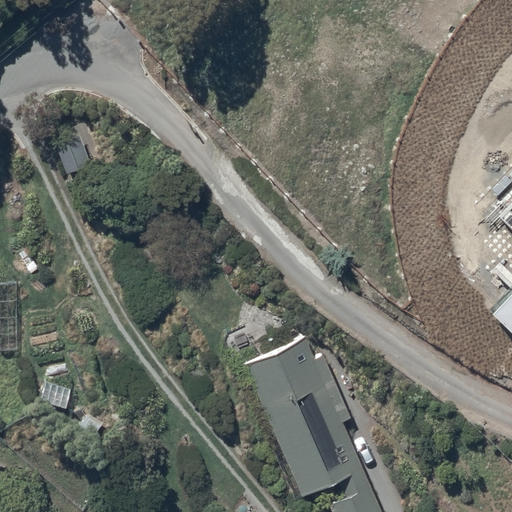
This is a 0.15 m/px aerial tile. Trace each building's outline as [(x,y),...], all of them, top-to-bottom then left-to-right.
[(99,155),(86,121),(65,129),(70,142),(54,147),(65,175),(89,165),(87,159),(99,155)] [(297,337),(294,326),(280,332),(272,313),(217,336),(290,503),(334,484),(341,501),(325,508),(326,511),(377,511),(339,422),(350,417),(321,352),(309,357),(300,335),(297,337)] [(71,390),(45,382),(39,403),(65,410),(71,390)] [(103,424),(85,409),(81,414),(85,418),(72,434),(87,445),(103,424)] [(234,492),(221,467),(205,476),(218,500),(234,492)]
